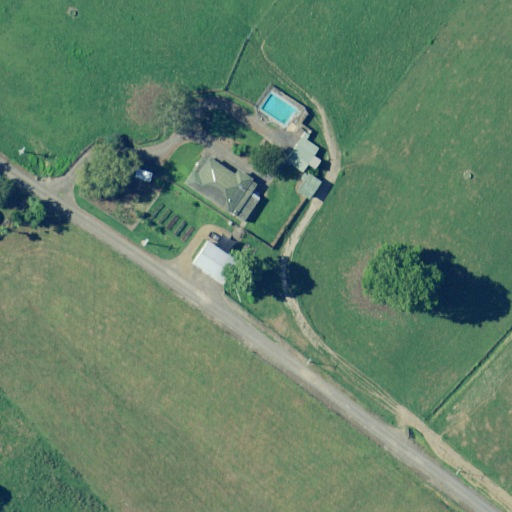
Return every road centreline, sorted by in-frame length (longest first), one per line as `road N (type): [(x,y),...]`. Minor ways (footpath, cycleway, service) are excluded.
road 1 (track): [(473,511),(230,316),(0,166)]
road 2 (track): [(107,511),(61,473),(0,445)]
